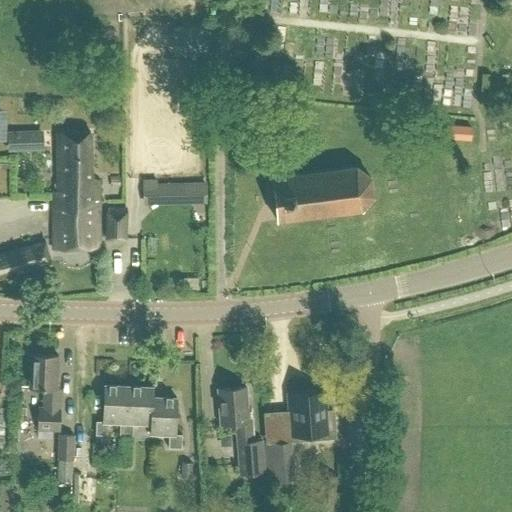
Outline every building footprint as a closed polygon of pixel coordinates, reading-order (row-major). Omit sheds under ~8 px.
[(471,127),(444,125),(444,141),(470,142),(471,127)] [(92,177),(91,132),(57,132),(58,191),(53,191),(54,249),(99,248),(98,181),(92,177)] [(13,143),(14,151),(46,149),(46,141),(13,143)] [(370,177),(356,166),(271,176),(277,219),(361,209),(372,194),(370,177)] [(182,181),(139,182),(140,205),(183,204),(182,181)] [(126,209),(106,208),(105,240),(125,241),(126,209)] [(0,278),(52,264),(45,239),(0,250),(0,278)] [(58,355),(30,354),(29,388),(44,388),(43,407),(38,406),(37,429),(60,430),(61,408),(59,408),(60,388),(57,388),(58,355)] [(127,423),(129,385),(104,384),(103,421),(96,421),(96,434),(109,435),(109,422),(119,423),(127,423)] [(133,423),(151,424),(152,424),(153,396),(153,386),(129,385),(127,423),(119,423),(119,435),(133,435),(133,423)] [(251,407),(248,407),(246,386),(217,388),(220,423),(235,422),(239,475),(265,473),(262,441),(253,441),(251,407)] [(314,391),(288,393),(291,422),(291,434),(328,431),(326,409),(319,410),(317,391),(314,391)] [(177,397),(153,396),(152,424),(151,424),(150,434),(169,435),(168,447),(181,447),(182,434),(175,434),(177,397)] [(73,434),(58,434),(56,479),(71,480),(73,434)] [(287,442),(265,444),(268,482),(293,480),(292,458),(288,459),(287,442)] [(191,463),(181,462),(181,477),(191,477),(191,463)] [(336,475),(320,474),(318,501),(334,502),(336,475)]
